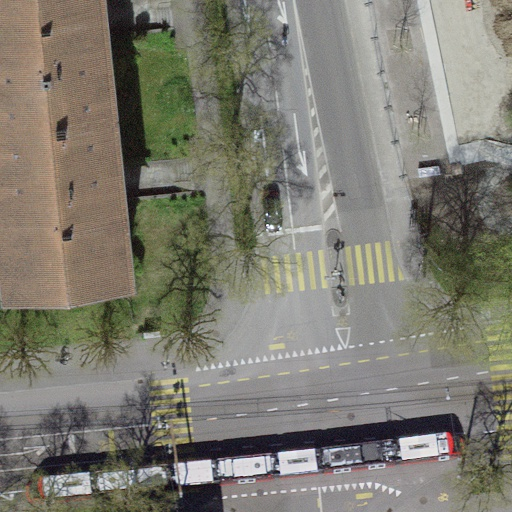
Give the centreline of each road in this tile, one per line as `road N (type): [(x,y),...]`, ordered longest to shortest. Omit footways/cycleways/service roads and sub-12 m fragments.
road 1 (tertiary): [(335,417),(340,308),(294,0)]
road 2 (primary): [(0,455),(335,417)]
road 3 (primary): [(335,417),(511,400)]
